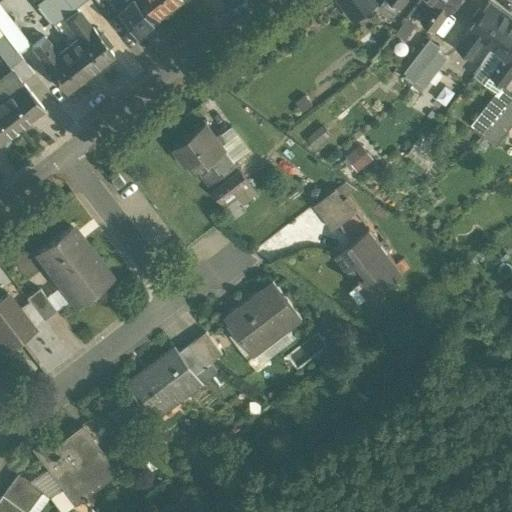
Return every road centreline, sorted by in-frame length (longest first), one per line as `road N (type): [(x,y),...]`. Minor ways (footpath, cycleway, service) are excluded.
road 1 (residential): [(266,0),(66,156)]
road 2 (residential): [(168,300),(0,432)]
